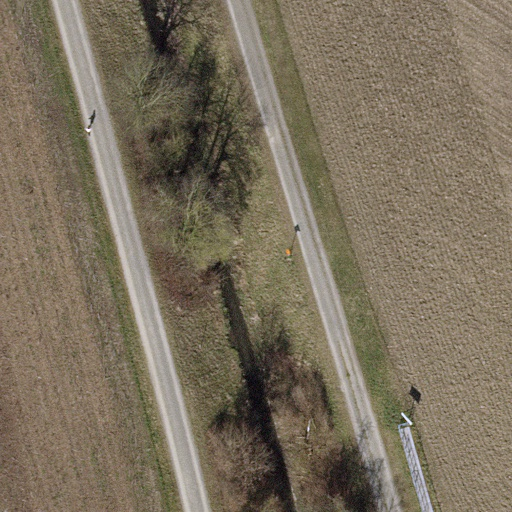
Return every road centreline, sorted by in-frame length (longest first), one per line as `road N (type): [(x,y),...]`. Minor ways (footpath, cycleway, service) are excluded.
road 1 (track): [(392,511),(244,0)]
road 2 (track): [(198,511),(68,0)]
